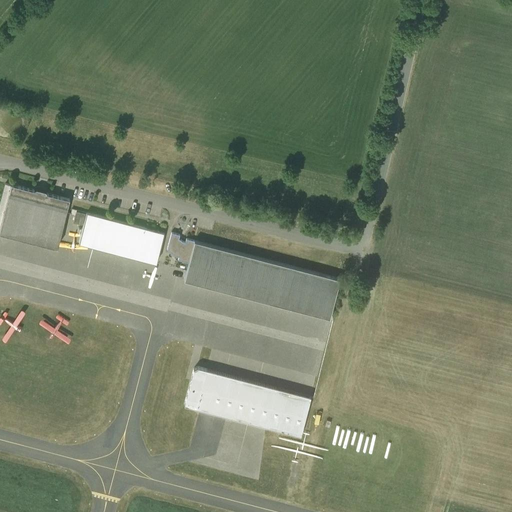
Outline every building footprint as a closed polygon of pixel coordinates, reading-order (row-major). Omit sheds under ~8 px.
[(0,202),(0,203),(0,225),(9,192),(11,185),(5,183),(0,202)] [(34,190),(11,184),(11,185),(9,192),(67,207),(69,199),(46,193),(47,192),(46,190),(41,189),(36,188),(35,189),(34,190)] [(67,207),(9,192),(0,225),(0,231),(57,246),(67,207)] [(153,230),(86,212),(79,242),(156,262),(164,233),(158,231),(156,230),(153,230)] [(179,238),(180,234),(171,232),(167,249),(174,255),(179,256),(178,259),(188,262),(194,240),(186,238),(185,242),(183,241),(179,238)] [(196,240),(194,240),(188,262),(186,270),(184,279),(329,317),(330,316),(340,278),(196,240)] [(310,396),(197,366),(194,368),(190,380),(184,404),(197,408),(215,412),(248,421),(265,425),(300,435),(310,397),(310,396)]
